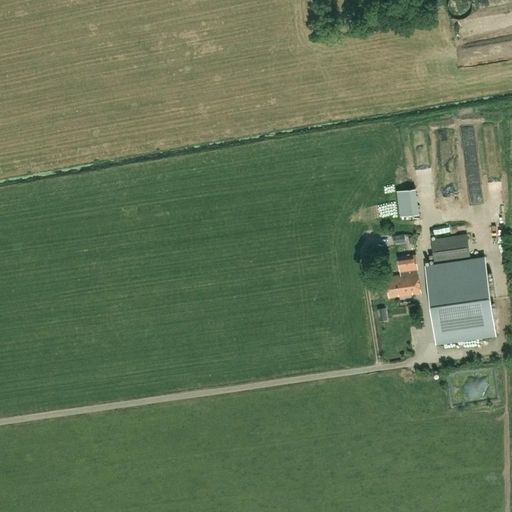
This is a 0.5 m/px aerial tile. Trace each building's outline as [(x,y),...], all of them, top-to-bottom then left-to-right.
[(472,10),(473,5),(472,1),(471,0),(448,0),(447,4),(447,8),(449,12),(451,15),(455,17),(459,18),(463,18),(467,16),(470,13),(472,10)] [(438,132),(440,167),(449,167),(447,132),(438,132)] [(467,233),(431,238),(435,263),(471,258),(467,233)] [(398,257),(401,275),(386,277),(389,297),(421,293),(418,270),(416,254),(398,257)] [(435,263),(426,264),(437,343),(496,334),(485,256),(471,258),(435,263)]
